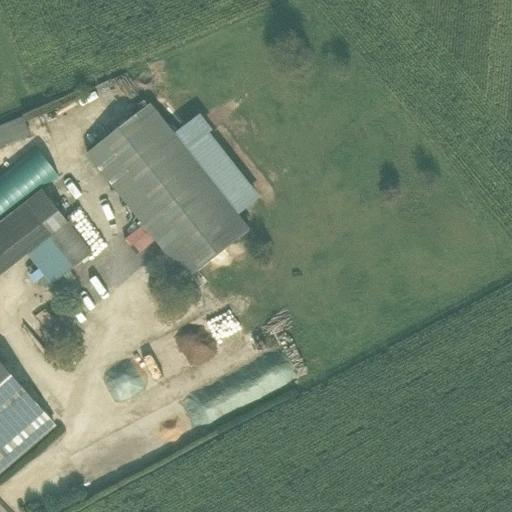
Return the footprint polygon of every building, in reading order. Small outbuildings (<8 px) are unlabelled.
[(250,231),(238,216),(176,137),(151,106),(88,155),(187,281),(250,231)] [(0,129),(0,149),(31,137),(24,119),(0,129)] [(195,122),(176,137),(238,216),(257,201),(195,122)] [(42,191),(27,204),(77,266),(92,254),(42,191)] [(52,286),(77,266),(27,204),(9,217),(33,248),(27,254),(52,286)] [(33,248),(9,217),(0,223),(0,275),(27,254),(33,248)] [(0,362),(0,472),(54,426),(0,362)]
